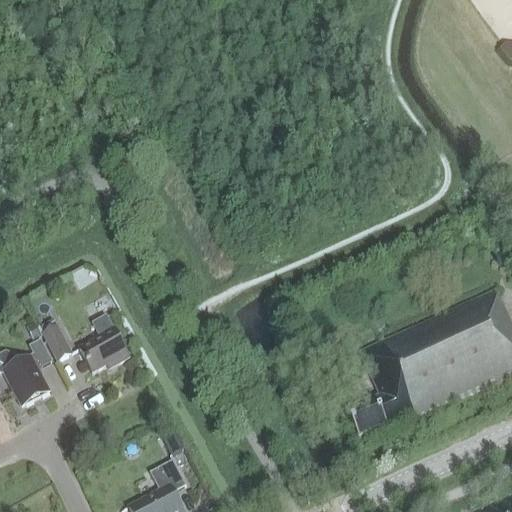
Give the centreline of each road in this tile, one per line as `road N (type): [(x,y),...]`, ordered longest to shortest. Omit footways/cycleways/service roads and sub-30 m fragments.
road 1 (track): [(285,511),(105,176),(60,181),(0,211)]
road 2 (tertiary): [(338,511),(511,433)]
